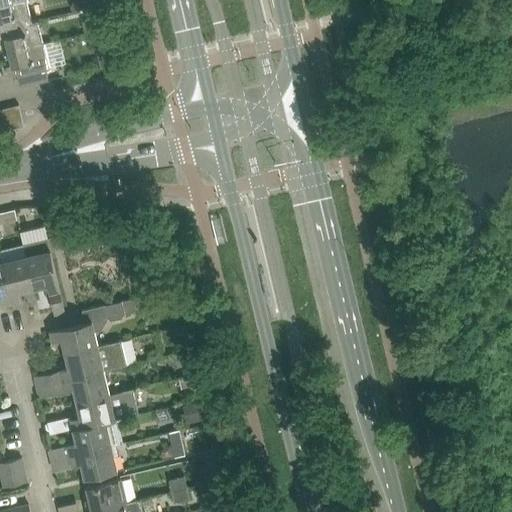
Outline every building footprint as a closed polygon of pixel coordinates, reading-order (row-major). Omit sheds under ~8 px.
[(0,29),(39,20),(39,19),(33,21),(28,0),(18,0),(0,4),(0,29)] [(94,11),(99,30),(108,28),(103,9),(94,11)] [(0,39),(5,38),(9,52),(44,44),(39,20),(0,29),(0,39)] [(99,30),(92,32),(94,42),(110,39),(108,28),(99,30)] [(44,44),(9,52),(12,66),(6,67),(9,77),(18,75),(21,86),(49,80),(46,68),(50,67),(44,44)] [(20,105),(8,108),(13,129),(25,126),(20,105)] [(8,108),(0,109),(0,126),(1,132),(13,129),(8,108)] [(0,212),(0,223),(17,219),(15,209),(0,212)] [(24,244),(26,255),(34,288),(48,285),(54,314),(66,312),(48,238),(24,244)] [(26,255),(2,261),(12,303),(21,301),(19,292),(34,288),(26,255)] [(0,303),(1,306),(12,303),(2,261),(0,261),(0,303)] [(183,288),(176,290),(177,296),(183,301),(186,300),(183,288)] [(62,339),(66,353),(98,345),(95,331),(101,329),(108,317),(112,319),(122,317),(125,313),(134,311),(136,307),(134,297),(82,309),(85,321),(50,330),(53,341),(62,339)] [(34,375),(37,386),(104,370),(128,364),(123,339),(98,345),(66,353),(69,367),(34,375)] [(193,348),(182,351),(186,367),(190,370),(198,368),(193,348)] [(74,388),(77,402),(110,394),(104,370),(37,386),(39,396),(74,388)] [(200,372),(179,377),(181,385),(184,387),(202,383),(200,372)] [(71,418),(74,428),(106,421),(116,418),(139,413),(133,388),(110,394),(77,402),(81,416),(71,418)] [(203,401),(184,405),(189,423),(207,419),(203,401)] [(77,442),(67,445),(70,455),(112,445),(107,425),(107,422),(106,421),(74,428),(77,442)] [(200,426),(185,429),(188,438),(202,435),(200,426)] [(181,434),(171,437),(176,456),(186,454),(181,434)] [(165,446),(161,452),(163,458),(174,456),(171,444),(165,446)] [(112,445),(70,455),(72,466),(82,463),(86,478),(118,470),(112,445)] [(218,452),(204,455),(207,469),(221,465),(218,452)] [(0,465),(2,475),(26,469),(23,458),(7,462),(0,463),(0,465)] [(2,475),(5,487),(29,481),(26,469),(2,475)] [(173,479),(170,482),(172,491),(187,487),(185,476),(173,479)] [(86,503),(88,510),(127,501),(121,477),(87,485),(91,502),(86,503)] [(187,487),(172,491),(174,500),(178,502),(190,499),(187,487)] [(143,511),(142,506),(140,507),(138,498),(127,501),(88,510),(87,511),(143,511)] [(61,511),(78,511),(76,501),(60,504),(61,511)]
